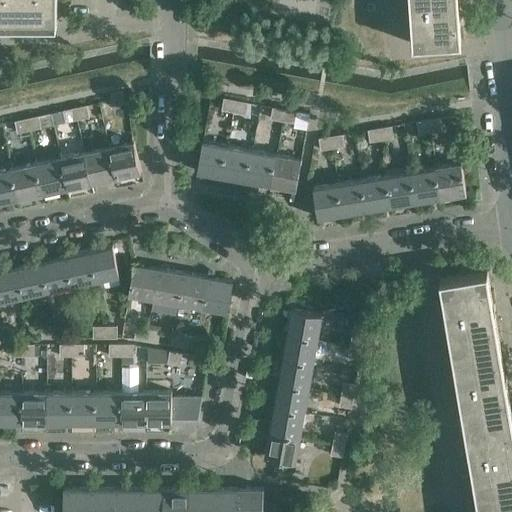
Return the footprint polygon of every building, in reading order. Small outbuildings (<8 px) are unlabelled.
[(0,0),(0,23),(58,24),(57,0),(0,0)] [(458,0),(410,0),(414,44),(461,41),(458,0)] [(111,93),(112,99),(113,105),(126,102),(124,90),(111,93)] [(236,99),(224,97),(222,109),(234,111),(236,99)] [(236,99),(234,111),(246,113),(248,101),(236,99)] [(87,105),(75,107),(78,119),(90,116),(87,105)] [(273,106),(271,118),(283,120),(285,108),(273,106)] [(75,107),(63,109),(66,121),(78,119),(75,107)] [(285,108),(283,120),(294,122),(297,110),(285,108)] [(39,114),(27,117),(30,129),(42,127),(39,114)] [(27,117),(15,120),(18,132),(30,129),(27,117)] [(441,117),(428,119),(431,131),(443,129),(441,117)] [(416,121),(418,133),(431,131),(428,119),(416,121)] [(413,130),(412,122),(404,123),(405,131),(413,130)] [(392,124),(380,127),(382,139),(394,137),(392,124)] [(368,129),(370,141),(382,139),(380,127),(368,129)] [(343,133),(331,135),(333,147),(345,145),(343,133)] [(319,137),(319,138),(321,149),(333,147),(331,135),(319,137)] [(203,138),(197,170),(222,175),(228,143),(203,138)] [(135,139),(110,145),(117,176),(141,171),(138,154),(135,139)] [(228,143),(222,175),(247,179),(253,148),(228,143)] [(110,145),(86,150),(92,182),(117,176),(110,145)] [(253,148),(247,179),(272,184),(278,152),(253,148)] [(86,150),(61,155),(68,187),(92,182),(86,150)] [(278,152),(272,184),(296,188),(302,156),(278,152)] [(61,155),(37,161),(44,192),(68,187),(61,155)] [(462,160),(437,165),(442,196),(467,192),(462,160)] [(37,161),(12,166),(19,198),(44,192),(37,161)] [(437,165),(412,169),(417,200),(442,196),(437,165)] [(12,166),(0,168),(0,201),(19,198),(12,166)] [(412,169),(387,173),(393,204),(417,200),(412,169)] [(387,173),(362,177),(368,208),(393,204),(387,173)] [(362,177),(338,181),(343,212),(368,208),(362,177)] [(338,181),(313,185),(319,216),(343,212),(338,181)] [(113,242),(88,248),(95,279),(120,273),(113,242)] [(88,248),(64,253),(71,284),(95,279),(88,248)] [(64,253),(40,259),(47,290),(71,284),(64,253)] [(40,259),(16,264),(23,295),(47,290),(40,259)] [(160,266),(135,262),(129,293),(154,297),(160,266)] [(0,299),(23,295),(16,264),(0,267),(0,299)] [(160,266),(154,297),(178,301),(184,270),(160,266)] [(184,270),(178,301),(203,306),(208,275),(184,270)] [(441,278),(443,291),(453,350),(500,342),(488,271),(441,278)] [(208,275),(203,306),(228,310),(233,279),(208,275)] [(323,313),(292,307),(287,333),(318,338),(323,313)] [(10,325),(0,324),(0,337),(10,337),(10,325)] [(52,337),(52,325),(40,325),(40,337),(52,337)] [(64,325),(52,325),(52,337),(64,337),(64,325)] [(107,337),(107,325),(95,325),(95,337),(107,337)] [(119,325),(107,325),(107,337),(119,337),(119,325)] [(135,337),(146,339),(149,328),(137,326),(135,337)] [(149,328),(146,339),(158,341),(161,330),(149,328)] [(353,332),(350,344),(362,346),(365,335),(353,332)] [(318,338),(287,333),(283,357),(314,363),(318,338)] [(186,334),(184,346),(196,348),(198,336),(186,334)] [(198,336),(196,348),(208,350),(210,338),(198,336)] [(500,342),(453,350),(465,421),(511,413),(500,342)] [(122,355),(122,343),(110,343),(109,355),(122,355)] [(134,343),(122,343),(122,355),(134,355),(134,343)] [(73,344),(61,344),(61,356),(73,356),(73,344)] [(85,344),(73,344),(73,356),(85,356),(85,344)] [(362,346),(350,344),(348,356),(360,358),(362,346)] [(23,345),(11,345),(11,357),(23,357),(23,345)] [(35,345),(23,345),(23,357),(35,357),(35,345)] [(148,345),(148,361),(168,361),(170,349),(148,345)] [(309,388),(314,363),(283,357),(278,382),(309,388)] [(343,381),(342,393),(354,395),(356,383),(343,381)] [(305,411),(309,388),(278,382),(274,405),(305,411)] [(0,390),(0,420),(23,421),(23,390),(0,390)] [(23,390),(23,421),(47,421),(47,390),(23,390)] [(72,390),(47,390),(47,421),(72,421),(72,390)] [(97,390),(72,390),(72,421),(97,421),(97,390)] [(97,390),(97,421),(122,421),(122,390),(97,390)] [(122,390),(122,421),(147,421),(147,390),(122,390)] [(147,390),(147,421),(172,421),(172,418),(172,395),(172,390),(147,390)] [(342,393),(340,405),(352,407),(354,395),(342,393)] [(198,418),(202,395),(172,395),(172,418),(198,418)] [(274,405),(269,430),(300,436),(305,411),(274,405)] [(511,413),(465,421),(477,493),(511,486),(511,413)] [(300,436),(269,430),(265,455),(296,460),(300,436)] [(335,430),(333,442),(345,444),(347,432),(335,430)] [(345,444),(333,442),(331,454),(343,456),(345,444)] [(89,511),(90,485),(64,485),(64,511),(89,511)] [(114,511),(114,485),(90,485),(89,511),(114,511)] [(114,485),(114,511),(139,511),(139,486),(114,485)] [(163,511),(164,486),(139,486),(139,511),(163,511)] [(188,511),(188,486),(164,486),(163,511),(188,511)] [(213,511),(213,486),(188,486),(188,511),(213,511)] [(238,511),(238,486),(213,486),(213,511),(238,511)] [(263,511),(264,486),(238,486),(238,511),(263,511)] [(511,511),(511,486),(477,493),(479,511),(511,511)]
